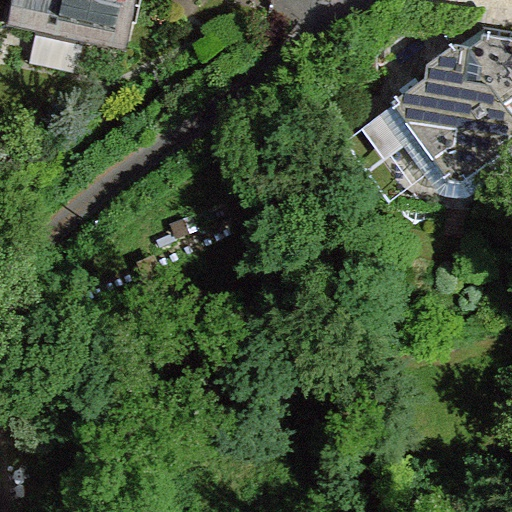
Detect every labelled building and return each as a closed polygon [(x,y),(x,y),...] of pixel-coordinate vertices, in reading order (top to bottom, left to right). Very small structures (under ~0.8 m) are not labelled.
[(36,0),(30,27),(125,47),(134,0),(36,0)] [(494,92),(507,108),(511,104),(511,33),(487,29),(457,49),(483,54),(476,92),(494,92)] [(511,152),(511,114),(507,108),(494,92),(476,92),(483,54),(457,49),(429,71),(425,84),(395,108),(444,176),(451,185),(464,188),(511,152)] [(444,176),(395,108),(385,94),(353,116),(406,188),(402,208),(408,219),(420,223),(433,218),(439,209),(444,176)] [(244,391),(233,354),(200,364),(211,401),(244,391)]
